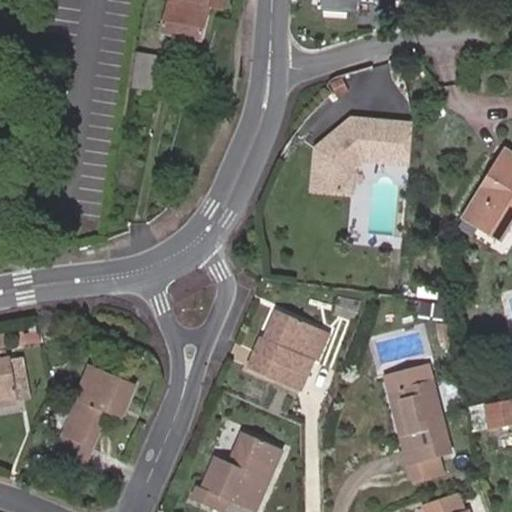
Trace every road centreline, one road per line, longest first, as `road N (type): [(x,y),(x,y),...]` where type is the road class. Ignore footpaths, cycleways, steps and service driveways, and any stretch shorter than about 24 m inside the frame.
road 1 (residential): [(511,33),(406,41),(268,68)]
road 2 (tertiary): [(205,248),(266,139),(275,108),(268,68)]
road 3 (tertiary): [(268,68),(209,208),(190,233)]
road 4 (residential): [(179,405),(226,296),(205,248)]
road 5 (tertiary): [(0,301),(149,279)]
road 6 (tertiary): [(143,261),(0,283)]
road 7 (residential): [(149,279),(175,346),(179,405)]
